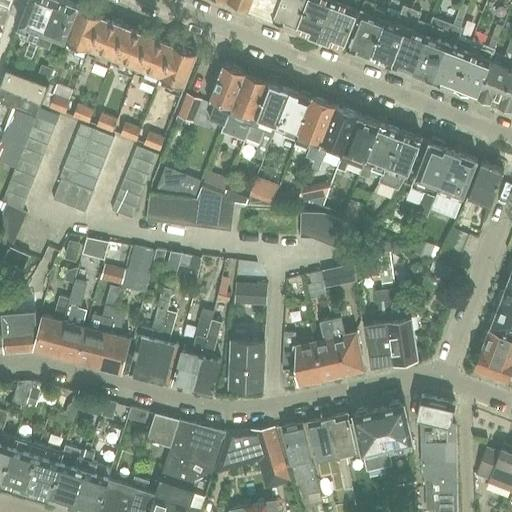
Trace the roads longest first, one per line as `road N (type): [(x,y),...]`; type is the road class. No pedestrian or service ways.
road 1 (residential): [(0,364),(33,364),(242,411),(442,372)]
road 2 (residential): [(511,139),(148,0)]
road 3 (residential): [(442,372),(511,193)]
